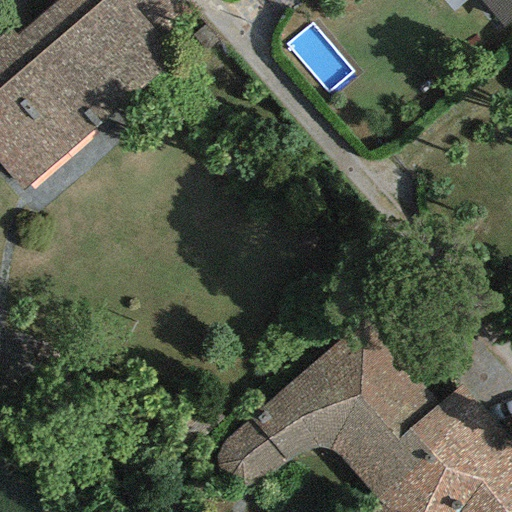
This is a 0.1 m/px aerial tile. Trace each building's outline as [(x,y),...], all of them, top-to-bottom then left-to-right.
[(0,166),(20,191),(176,60),(153,34),(122,0),(55,0),(16,35),(9,29),(0,36),(0,166)] [(122,0),(153,34),(189,2),(186,0),(122,0)] [(511,0),(479,0),(510,35),(511,33),(511,0)] [(351,470),(440,401),(364,322),(247,417),(250,421),(226,439),(218,448),(213,457),(213,466),(216,473),(226,484),(236,490),(247,488),(258,483),(283,461),(303,452),(319,447),(328,449),(339,456),(351,470)] [(511,511),(511,443),(461,385),(440,401),(351,470),(375,504),(367,511),(511,511)]
